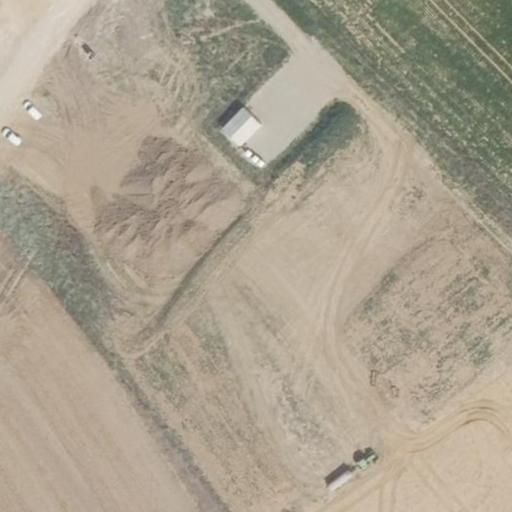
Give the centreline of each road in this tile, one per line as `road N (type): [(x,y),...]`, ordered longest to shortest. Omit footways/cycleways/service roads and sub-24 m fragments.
road 1 (track): [(14,105),(282,511)]
road 2 (track): [(0,125),(88,0)]
